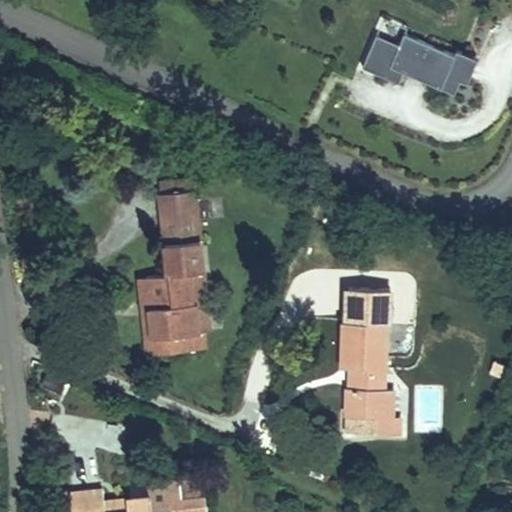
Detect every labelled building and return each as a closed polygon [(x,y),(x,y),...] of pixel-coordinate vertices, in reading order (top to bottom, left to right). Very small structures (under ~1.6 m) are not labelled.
[(379,48),(384,36),(387,30),(373,24),(365,42),(379,48)] [(393,80),(443,101),(449,88),(456,91),(465,71),(384,36),(379,48),(365,42),(351,75),(387,90),(393,80)] [(233,51),(215,95),(246,107),(264,63),(233,51)] [(181,183),(147,187),(148,198),(182,195),(181,183)] [(142,318),(129,319),(131,339),(150,337),(151,359),(198,355),(182,195),(148,198),(155,274),(139,276),(142,318)] [(411,285),(426,290),(434,261),(419,257),(411,285)] [(125,276),(129,319),(142,318),(139,276),(125,276)] [(390,333),(342,329),(340,368),(340,373),(347,374),(365,375),(364,398),(346,397),(343,426),(359,428),(358,451),(378,452),(403,454),(405,429),(393,429),(396,399),(386,397),(390,333)] [(150,337),(131,339),(133,360),(151,359),(150,337)] [(347,374),(346,397),(364,398),(365,375),(347,374)] [(178,478),(144,482),(146,494),(127,497),(128,511),(98,511),(96,490),(60,494),(62,511),(167,511),(169,511),(205,511),(202,491),(180,494),(178,478)] [(128,511),(127,497),(97,500),(98,511),(128,511)]
